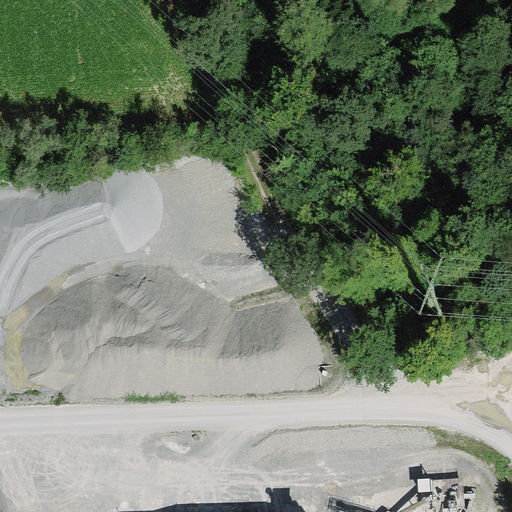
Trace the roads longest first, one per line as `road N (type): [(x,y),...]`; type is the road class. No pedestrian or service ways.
road 1 (track): [(160,0),(234,145),(484,0)]
road 2 (track): [(511,353),(428,385),(389,373),(356,343),(311,280),(234,145)]
